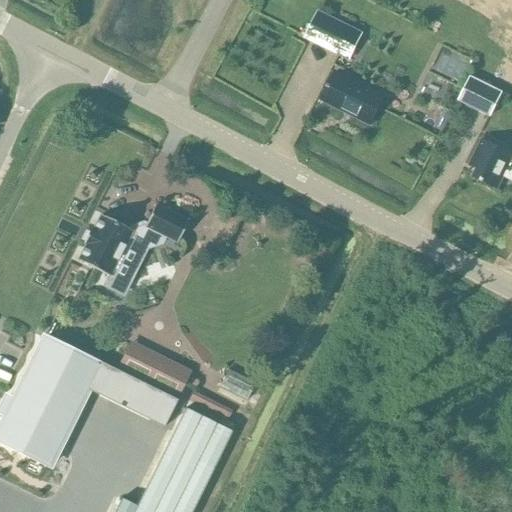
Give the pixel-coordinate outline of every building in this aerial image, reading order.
[(315,15),(301,42),(337,59),(350,31),(315,15)] [(370,126),(384,97),(335,72),(321,101),(370,126)] [(472,77),(460,102),(490,116),(502,91),(472,77)] [(473,178),(497,190),(503,177),(511,181),(511,155),(482,140),(469,165),(477,169),(473,178)] [(78,262),(110,278),(125,247),(160,235),(177,244),(188,223),(156,207),(146,227),(131,232),(101,217),(93,233),(90,231),(84,245),(86,246),(78,262)] [(98,366),(44,339),(0,426),(0,441),(49,466),(98,366)] [(177,397),(189,374),(130,345),(119,368),(177,397)] [(121,499),(114,511),(191,511),(231,433),(185,410),(136,507),(121,499)]
